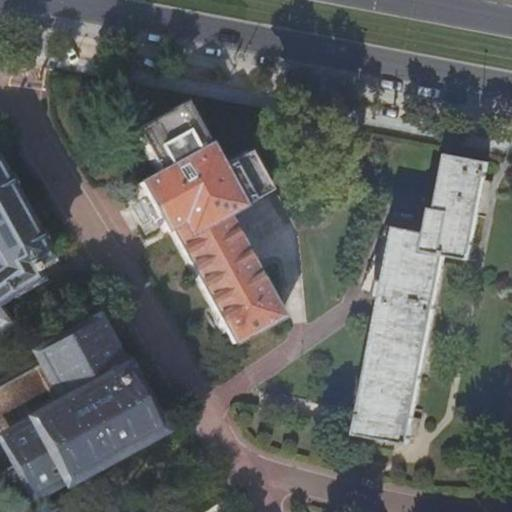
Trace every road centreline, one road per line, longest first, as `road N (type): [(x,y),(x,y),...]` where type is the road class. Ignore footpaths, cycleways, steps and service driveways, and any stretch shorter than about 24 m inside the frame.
road 1 (primary): [(30,0),(511,90)]
road 2 (primary): [(511,22),(390,0)]
